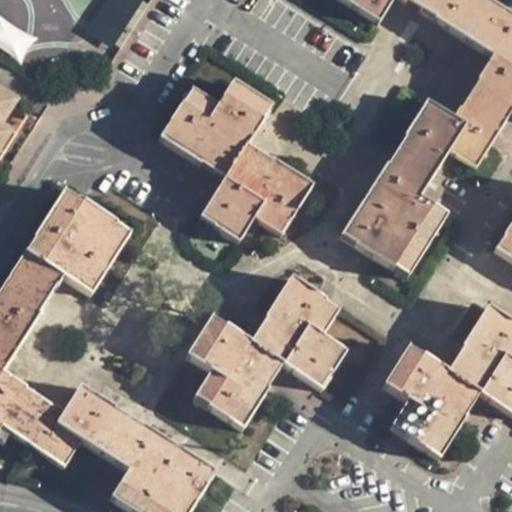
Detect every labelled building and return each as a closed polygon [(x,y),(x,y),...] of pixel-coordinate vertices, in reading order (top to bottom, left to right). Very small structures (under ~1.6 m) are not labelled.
[(106,0),(87,32),(111,47),(139,0),(106,0)] [(394,271),(407,280),(446,220),(418,202),(449,155),(476,171),(511,115),(511,18),(483,0),(336,0),(378,26),(395,0),(396,0),(406,6),(407,4),(434,21),(433,24),(491,61),(476,84),(478,85),(461,113),(458,112),(452,122),(426,105),(404,140),(405,141),(388,169),(385,168),(341,238),(354,246),(353,249),(392,274),(394,271)] [(0,18),(0,48),(23,60),(35,36),(0,18)] [(217,110),(191,95),(183,107),(181,106),(159,143),(199,169),(201,167),(224,182),(200,220),(213,228),(212,229),(238,245),(253,222),(279,238),(287,224),(290,224),(311,190),(271,164),(269,165),(246,150),(271,111),(232,86),(217,110)] [(0,100),(10,97),(0,90),(0,100)] [(10,97),(0,100),(0,151),(12,133),(2,126),(18,102),(10,97)] [(0,160),(17,135),(12,133),(0,151),(0,160)] [(205,489),(213,475),(143,430),(142,432),(112,413),(112,411),(79,389),(62,415),(52,409),(50,410),(24,394),(25,392),(2,376),(39,319),(37,317),(54,291),(56,292),(63,282),(90,299),(129,239),(115,229),(116,227),(77,202),(76,204),(63,196),(0,292),(0,432),(0,431),(63,471),(80,445),(127,474),(109,502),(125,511),(192,511),(207,490),(205,489)] [(511,222),(502,238),(504,239),(495,254),(511,264),(511,222)] [(329,380),(346,355),(322,339),(338,315),(323,305),(325,303),(290,280),(263,322),(265,323),(250,346),(226,330),(225,332),(210,323),(186,361),(210,376),(194,401),(208,410),(207,412),(241,434),(268,393),(266,391),(281,368),(318,392),(328,378),(329,380)] [(511,325),(487,310),(460,352),(462,353),(447,375),(423,359),(421,361),(406,352),(382,390),(407,406),(390,430),(404,439),(402,441),(438,464),(465,422),(463,421),(477,399),(511,420),(511,325)]
